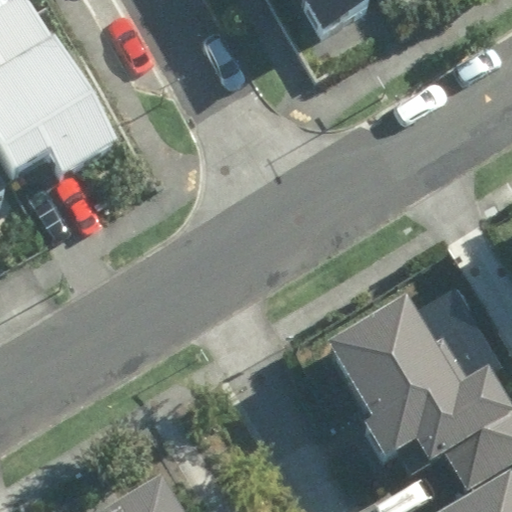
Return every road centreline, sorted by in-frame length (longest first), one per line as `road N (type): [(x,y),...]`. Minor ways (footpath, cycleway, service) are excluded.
road 1 (residential): [(298,227),(166,0)]
road 2 (residential): [(334,511),(204,283)]
road 3 (residential): [(511,99),(298,227)]
road 4 (residential): [(204,283),(0,400)]
